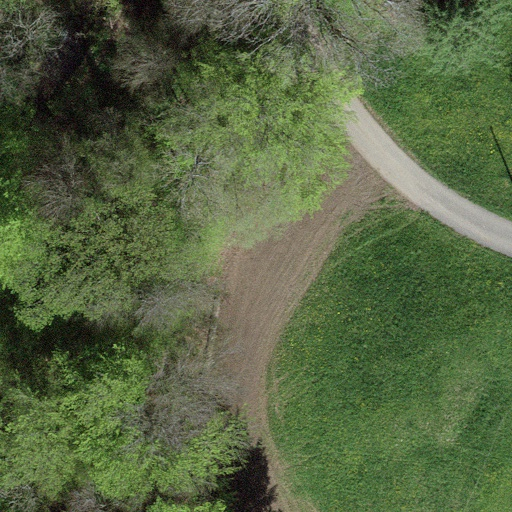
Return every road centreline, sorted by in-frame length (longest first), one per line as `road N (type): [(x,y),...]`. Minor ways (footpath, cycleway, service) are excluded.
road 1 (unknown): [(333,85),(196,124),(0,196)]
road 2 (unclassified): [(511,236),(445,204),(402,172),(364,131),(282,0)]
